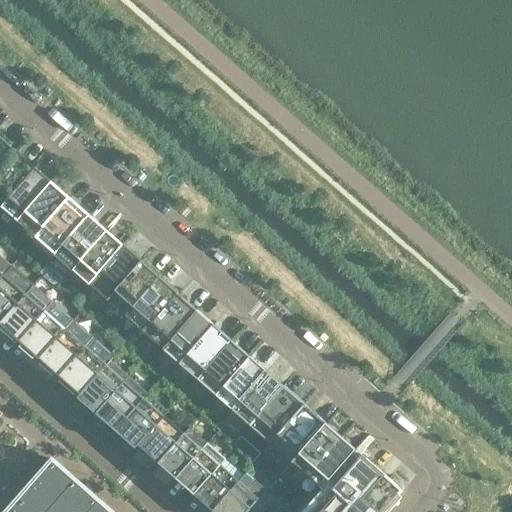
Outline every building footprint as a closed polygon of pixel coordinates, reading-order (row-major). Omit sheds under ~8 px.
[(0,168),(16,151),(0,137),(0,168)] [(0,168),(0,206),(1,208),(35,168),(16,151),(0,168)] [(48,186),(49,187),(52,183),(35,168),(1,208),(17,222),(22,217),(48,186)] [(52,183),(49,187),(48,186),(22,217),(40,233),(70,198),(52,183)] [(90,216),(70,198),(40,233),(35,237),(55,255),(90,216)] [(90,216),(55,255),(73,271),(74,270),(107,233),(108,232),(90,216)] [(74,270),(90,284),(123,247),(107,233),(74,270)] [(89,285),(107,301),(142,262),(124,246),(123,247),(90,284),(89,285)] [(0,279),(12,266),(0,255),(0,279)] [(142,262),(107,301),(126,317),(160,278),(142,262)] [(34,285),(12,266),(0,279),(0,323),(5,318),(34,285)] [(144,333),(178,294),(179,292),(161,276),(160,278),(126,317),(144,333)] [(24,336),(53,303),(34,285),(5,318),(0,323),(0,324),(2,327),(0,329),(0,330),(14,342),(16,339),(19,342),(24,336)] [(163,350),(198,311),(178,294),(144,333),(143,333),(163,350)] [(39,359),(73,320),(53,303),(19,342),(22,344),(20,347),(33,360),(36,357),(39,359)] [(163,350),(179,364),(214,325),(198,311),(163,350)] [(59,377),(93,338),(73,320),(39,359),(42,362),(39,365),(53,377),(56,374),(59,377)] [(179,364),(198,380),(229,344),(232,341),(214,325),(179,364)] [(93,338),(59,377),(62,379),(59,382),(75,396),(77,393),(80,396),(111,361),(115,357),(93,338)] [(229,344),(198,380),(216,396),(247,360),(250,357),(232,341),(229,344)] [(216,396),(232,410),(267,371),(250,357),(247,360),(216,396)] [(80,396),(98,411),(129,377),(111,361),(80,396)] [(232,410),(250,426),(284,387),(267,371),(232,410)] [(98,411),(96,415),(116,432),(149,394),(129,377),(98,411)] [(284,387),(250,426),(270,444),(304,404),(284,387)] [(169,412),(149,394),(116,432),(136,449),(138,446),(165,416),(169,412)] [(326,424),(304,404),(270,444),(291,462),(292,462),(293,461),(326,424)] [(155,461),(158,464),(185,433),(165,416),(138,446),(141,449),(139,451),(153,464),(155,461)] [(403,491),(388,478),(372,464),(361,454),(357,459),(353,454),(356,450),(326,424),(292,463),(322,489),(330,481),(334,485),(335,486),(330,492),(324,499),(323,498),(318,503),(319,504),(312,511),(384,511),(398,495),(399,495),(403,491)] [(185,433),(158,464),(176,479),(208,443),(190,428),(185,433)] [(241,436),(234,444),(241,450),(248,442),(241,436)] [(247,456),(254,448),(248,442),(241,450),(247,456)] [(194,495),(226,459),(208,443),(176,479),(194,495)] [(261,454),(254,448),(247,456),(254,462),(261,454)] [(113,511),(52,458),(3,511),(113,511)] [(212,511),(244,475),(226,459),(194,495),(211,510),(212,511)] [(244,475),(212,511),(247,511),(267,490),(246,472),(244,475)]
